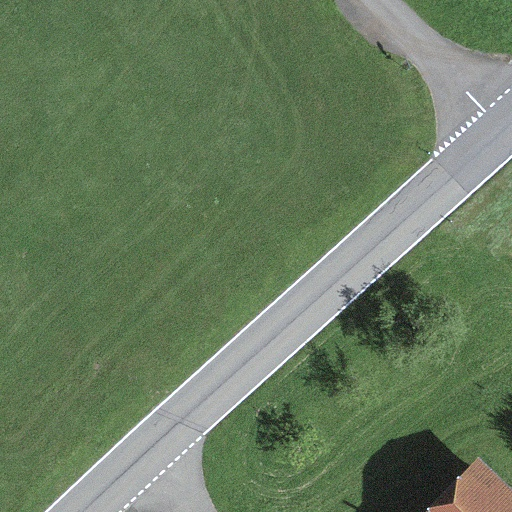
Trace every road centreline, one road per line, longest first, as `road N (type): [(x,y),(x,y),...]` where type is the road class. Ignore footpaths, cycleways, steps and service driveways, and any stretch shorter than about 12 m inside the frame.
road 1 (secondary): [(84,511),(511,122)]
road 2 (track): [(500,133),(381,0)]
